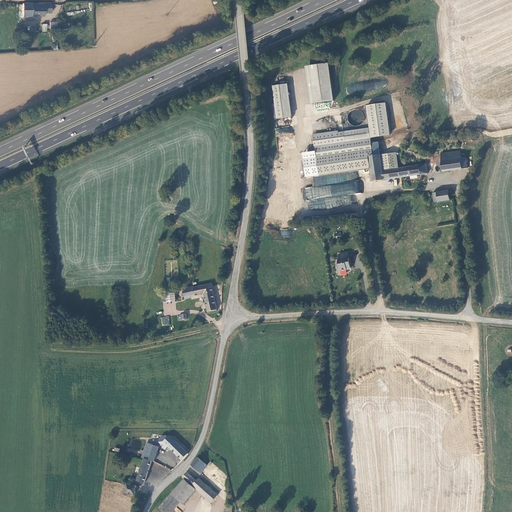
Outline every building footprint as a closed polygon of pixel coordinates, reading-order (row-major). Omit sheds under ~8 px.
[(44,3),(22,3),(23,19),(25,19),(25,17),(31,18),(31,17),(45,17),(44,13),(44,3)] [(328,62),(304,65),(309,103),(333,100),(328,62)] [(348,94),(380,88),(379,82),(371,83),(371,84),(364,85),(363,82),(346,85),(348,94)] [(274,121),(289,119),(288,111),(292,111),(289,86),(270,88),(274,121)] [(371,129),(372,138),(391,135),(386,103),(367,106),(371,129)] [(350,112),(353,120),(361,117),(358,109),(350,112)] [(293,138),(293,127),(275,127),(275,134),(289,135),(289,137),(293,138)] [(373,182),(402,178),(401,169),(397,169),(395,153),(374,155),(372,138),(371,129),(315,136),(319,176),(371,169),(373,182)] [(441,153),(444,171),(463,169),(461,158),(460,150),(441,153)] [(401,169),(402,178),(428,174),(427,166),(401,169)] [(450,199),(449,191),(434,193),(435,202),(450,199)] [(293,230),(281,229),(280,236),(292,237),(293,230)] [(342,254),(338,254),(338,259),(339,270),(346,269),(346,268),(350,268),(350,265),(350,263),(351,263),(350,258),(349,259),(348,252),(341,253),(342,254)] [(217,310),(211,284),(198,287),(198,285),(198,284),(197,283),(195,283),(193,284),(194,286),(195,287),(184,290),(184,294),(181,294),(182,297),(185,296),(185,298),(204,294),(207,312),(217,310)] [(175,302),(175,292),(167,291),(166,301),(175,302)] [(183,461),(189,454),(175,440),(174,441),(170,437),(164,438),(159,442),(166,449),(169,447),(183,461)] [(152,460),(154,461),(159,447),(149,443),(144,458),(152,460)] [(152,460),(144,458),(137,481),(144,484),(152,460)] [(191,465),(201,474),(207,466),(198,458),(191,465)] [(187,473),(182,477),(184,480),(172,495),(181,502),(184,505),(197,490),(194,488),(195,487),(193,486),(197,481),(187,473)] [(199,478),(197,481),(193,486),(195,487),(194,488),(197,490),(211,503),(218,495),(199,478)] [(125,493),(135,495),(136,487),(127,484),(125,493)] [(172,495),(160,508),(164,511),(172,511),(181,502),(172,495)]
